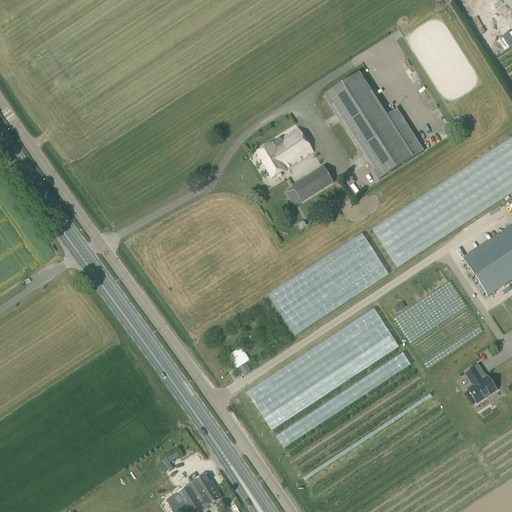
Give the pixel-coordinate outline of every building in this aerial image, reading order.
[(511,32),(499,40),(506,51),(511,47),(511,32)] [(357,73),(323,96),(378,180),(422,151),(395,109),(385,115),(357,73)] [(298,129),(282,139),(281,138),(255,154),(271,180),(286,171),(284,168),(312,152),(298,129)] [(332,184),(322,168),(291,187),(302,204),(332,184)] [(511,233),(465,265),(488,299),(511,282),(511,233)] [(238,369),(251,360),(242,347),(229,356),(238,369)] [(471,380),(475,385),(467,391),(476,405),(488,397),(486,395),(494,389),(487,377),(485,378),(478,366),(465,375),(469,381),(471,380)] [(203,487),(211,482),(208,476),(179,494),(181,497),(171,504),(176,511),(180,511),(201,498),(202,500),(209,496),(203,487)] [(187,507),(189,510),(185,511),(200,511),(222,499),(211,482),(203,487),(209,496),(202,500),(201,498),(180,511),(187,507)]
